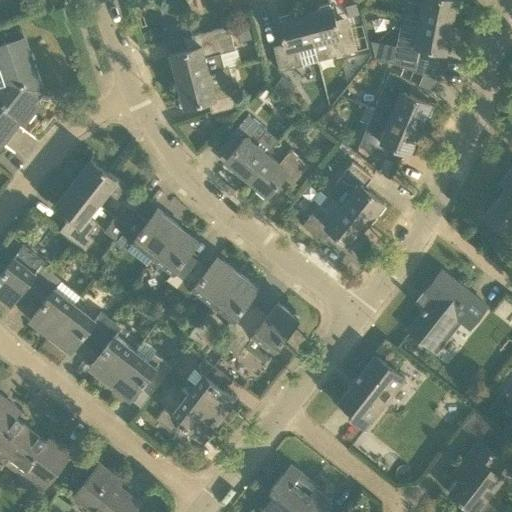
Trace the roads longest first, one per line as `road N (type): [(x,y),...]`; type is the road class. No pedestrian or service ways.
road 1 (residential): [(359,318),(196,190),(124,87)]
road 2 (residential): [(206,506),(0,342)]
road 3 (residential): [(460,443),(419,499),(389,501),(283,415)]
road 4 (residential): [(500,40),(481,107),(426,221)]
road 5 (residential): [(0,212),(68,132),(124,87)]
road 6 (residential): [(359,318),(283,415)]
